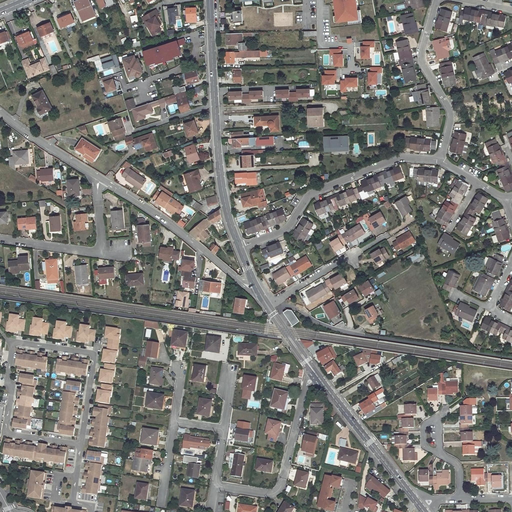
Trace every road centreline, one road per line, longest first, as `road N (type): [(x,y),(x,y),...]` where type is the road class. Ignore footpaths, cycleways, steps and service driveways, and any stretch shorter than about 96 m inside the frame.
road 1 (residential): [(79,446),(92,355),(10,343),(6,419)]
road 2 (tertiary): [(239,247),(219,171),(209,0)]
road 3 (residential): [(239,247),(283,230),(307,194),(402,157),(440,160)]
road 4 (residential): [(316,374),(304,386),(281,485),(269,493),(214,485)]
road 5 (residential): [(440,160),(451,113),(420,55),(436,0)]
road 6 (residential): [(236,278),(99,178)]
road 7 (tertiary): [(419,504),(316,374)]
road 8 (residential): [(266,305),(386,235)]
